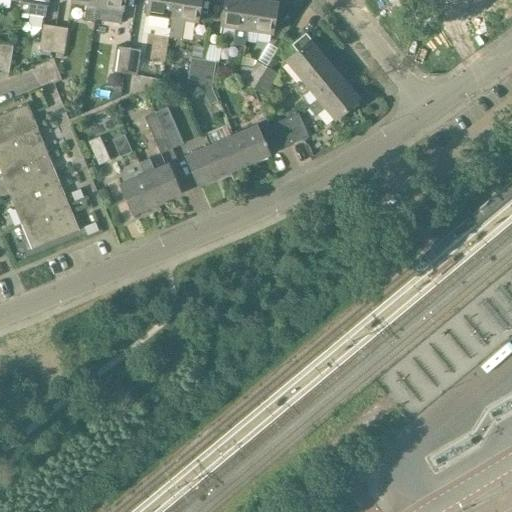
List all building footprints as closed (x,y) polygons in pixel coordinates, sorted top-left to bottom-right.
[(44,16),(46,0),(21,0),(20,12),(44,16)] [(86,4),(83,20),(94,22),(97,6),(96,6),(97,0),(71,0),(71,2),(86,4)] [(121,10),(122,0),(97,0),(96,6),(97,6),(121,10)] [(146,0),(145,13),(170,17),(172,0),(146,0)] [(195,21),(198,0),(172,0),(170,17),(171,17),(168,37),(180,39),(183,19),(195,21)] [(223,0),(220,25),(235,27),(233,44),(244,46),(246,29),(249,0),(223,0)] [(271,33),(276,1),(267,0),(249,0),(246,29),(271,33)] [(38,50),(50,52),(55,26),(42,24),(39,46),(31,45),(30,49),(38,51),(38,50)] [(63,54),(67,28),(55,26),(50,52),(54,52),(53,57),(63,58),(64,54),(63,54)] [(286,60),(302,80),(326,59),(305,33),(292,44),(297,50),(286,60)] [(12,46),(0,43),(0,70),(8,72),(12,46)] [(123,74),(123,73),(127,48),(116,47),(112,72),(123,74)] [(137,76),(141,50),(127,48),(123,73),(123,74),(137,76)] [(186,84),(197,85),(202,60),(190,58),(186,84)] [(301,95),(309,88),(317,98),(342,78),(326,59),(302,80),(294,87),(301,95)] [(212,86),(215,62),(202,60),(197,85),(200,86),(212,87),(212,86)] [(241,66),(238,89),(252,90),(266,67),(255,61),(252,68),(241,66)] [(264,97),(277,74),(266,67),(252,90),(253,90),(264,97)] [(334,119),(359,98),(342,78),(317,98),(317,99),(314,102),(306,105),(314,115),(324,106),(334,119)] [(200,86),(209,105),(217,101),(212,87),(200,86)] [(25,103),(0,113),(0,143),(35,128),(25,103)] [(182,143),(167,108),(155,113),(171,149),(182,143)] [(307,135),(297,111),(282,117),(293,141),(307,135)] [(143,118),(159,154),(171,149),(155,113),(143,118)] [(264,145),(276,140),(268,123),(265,116),(254,121),(255,124),(231,134),(245,163),(268,153),(264,145)] [(276,140),(278,147),(293,141),(282,117),(268,123),(276,140)] [(0,172),(46,153),(35,128),(0,143),(0,172)] [(122,155),(134,149),(127,133),(115,138),(122,155)] [(208,144),(220,174),(245,163),(231,134),(208,144)] [(98,137),(88,141),(98,165),(108,161),(98,137)] [(184,154),(197,184),(220,174),(208,144),(184,154)] [(56,178),(46,153),(0,172),(0,173),(10,198),(56,178)] [(165,162),(142,172),(155,202),(178,191),(165,162)] [(118,183),(131,212),(155,202),(142,172),(118,183)] [(56,178),(10,198),(20,223),(66,204),(56,178)] [(31,248),(77,229),(66,204),(20,223),(31,248)]
